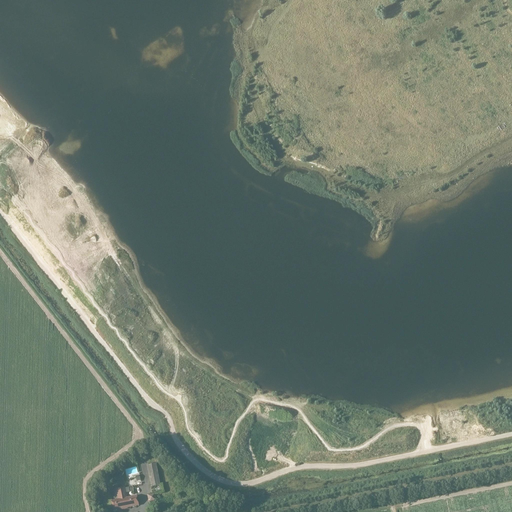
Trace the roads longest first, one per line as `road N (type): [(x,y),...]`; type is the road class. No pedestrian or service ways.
road 1 (track): [(511,434),(299,467),(259,482),(223,480),(189,457),(167,416),(0,212)]
road 2 (track): [(293,162),(388,195),(451,173),(511,137)]
road 3 (unclassified): [(290,511),(511,468)]
road 4 (track): [(290,0),(250,79),(264,130),(286,160)]
